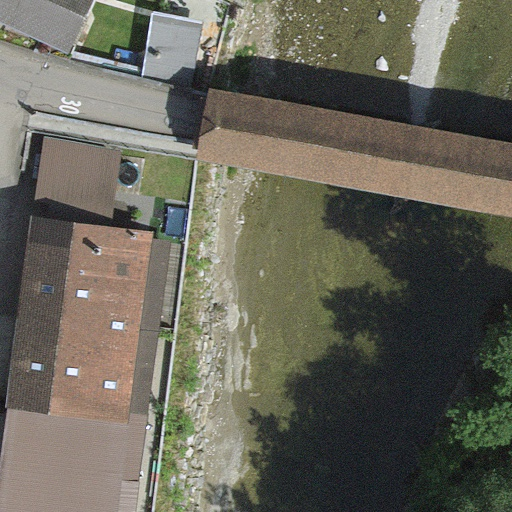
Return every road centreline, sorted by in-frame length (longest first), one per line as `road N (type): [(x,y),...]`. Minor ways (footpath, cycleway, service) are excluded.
road 1 (unclassified): [(511,178),(13,83)]
road 2 (residential): [(13,83),(0,225)]
